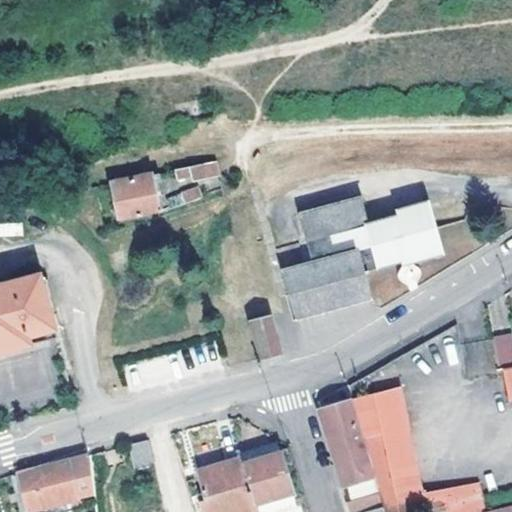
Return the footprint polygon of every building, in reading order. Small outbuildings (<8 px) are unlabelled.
[(216,161),(191,167),(193,175),(194,183),(220,176),(216,161)] [(191,167),(176,170),(179,179),(193,175),(191,167)] [(154,175),(113,184),(121,221),(162,214),(154,175)] [(204,198),(201,188),(184,193),(187,204),(204,198)] [(302,317),(381,298),(375,273),(379,272),(379,266),(418,257),(419,261),(450,254),(438,200),(409,206),(409,209),(378,217),(372,191),(307,205),(315,233),(307,235),(313,258),(289,264),(302,317)] [(0,353),(60,338),(43,275),(0,286),(0,353)] [(264,359),(281,355),(273,317),(254,322),(264,359)] [(508,370),(511,369),(511,337),(497,338),(502,371),(508,370)] [(188,347),(194,367),(220,358),(214,339),(188,347)] [(129,392),(189,376),(182,350),(122,366),(129,392)] [(426,493),(402,385),(354,399),(377,478),(385,508),(386,511),(417,511),(447,506),(449,511),(497,511),(491,480),(426,493)] [(377,478),(354,399),(322,408),(346,488),(377,478)] [(149,440),(132,444),(140,473),(157,468),(149,440)] [(242,458),(257,510),(259,509),(294,499),(280,448),(242,458)] [(38,470),(19,475),(30,511),(32,511),(96,496),(90,455),(38,470)] [(199,471),(206,500),(201,501),(203,511),(257,511),(257,510),(242,458),(199,471)] [(298,511),(294,499),(259,509),(260,511),(298,511)]
